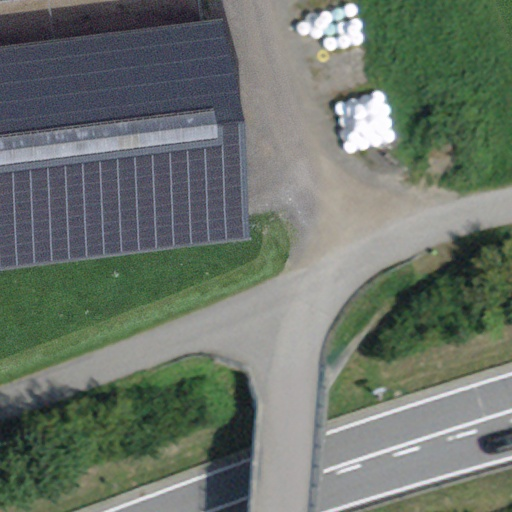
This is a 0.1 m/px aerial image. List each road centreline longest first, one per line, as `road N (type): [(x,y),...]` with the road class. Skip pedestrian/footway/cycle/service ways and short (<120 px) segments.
road 1 (track): [(314,305),(237,318),(0,406)]
road 2 (primary): [(511,412),(216,511)]
road 3 (track): [(511,206),(451,220),(356,260),(314,305)]
road 4 (track): [(314,305),(295,356),(283,511)]
